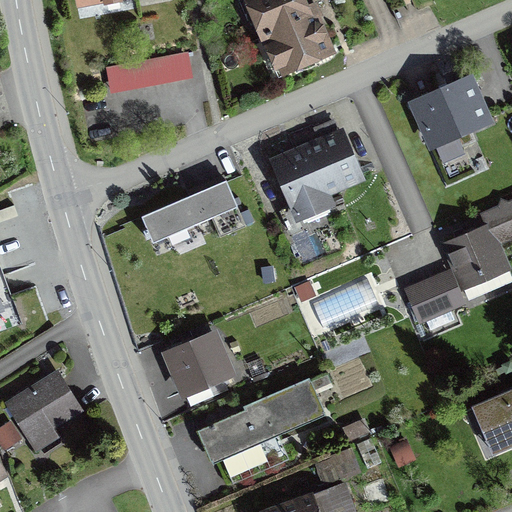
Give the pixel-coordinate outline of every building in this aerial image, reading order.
[(312,3),(305,6),(302,0),(250,0),(266,37),(271,35),(285,68),(329,49),(316,20),(319,19),(316,12),(312,3)] [(188,53),(106,68),(111,94),(193,80),(188,53)] [(431,145),(488,121),(470,79),(444,90),(413,103),(431,145)] [(317,135),(269,154),(296,219),(302,216),(303,220),(331,208),(330,205),(336,202),(331,190),(366,176),(344,123),(338,126),(334,116),(313,125),(317,135)] [(247,225),(226,177),(200,188),(141,213),(147,225),(143,227),(147,236),(151,234),(154,242),(211,218),(219,237),(247,225)] [(511,235),(511,201),(482,215),(486,225),(461,236),(444,243),(462,284),(507,264),(497,242),(511,235)] [(0,219),(18,213),(14,203),(0,207),(0,219)] [(450,265),(403,285),(419,321),(466,302),(450,265)] [(316,293),(309,278),(294,286),(301,301),(316,293)] [(210,382),(237,370),(217,324),(161,348),(181,395),(187,393),(192,404),(215,394),(210,382)] [(511,369),(511,357),(501,361),(502,364),(494,366),(496,372),(504,369),(505,372),(511,369)] [(66,418),(85,406),(58,365),(4,399),(36,450),(39,448),(43,453),(62,440),(58,434),(71,426),(66,418)] [(325,412),(312,381),(247,408),(197,429),(210,460),(325,412)] [(492,449),(511,441),(511,382),(471,400),(483,427),(492,449)] [(362,416),(342,426),(349,440),(369,430),(362,416)] [(10,418),(0,424),(0,442),(4,448),(22,436),(10,418)] [(322,483),(361,471),(352,446),(314,460),(322,483)] [(0,477),(9,472),(0,458),(0,477)] [(361,483),(370,508),(390,500),(387,492),(390,491),(384,474),(361,483)] [(263,511),(357,511),(345,481),(263,511)]
